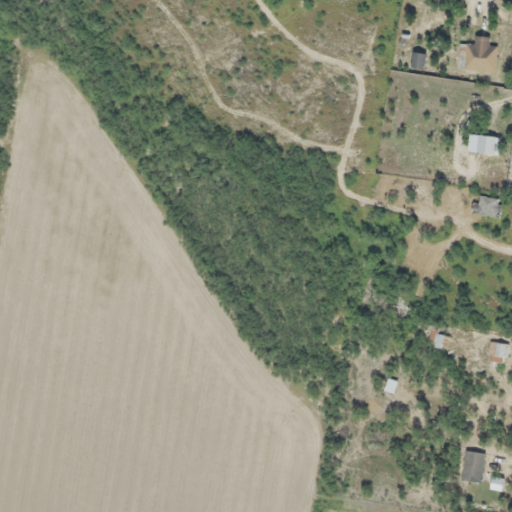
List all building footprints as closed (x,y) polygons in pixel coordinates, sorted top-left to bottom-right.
[(460,43),(458,68),(496,71),(498,47),(489,46),(490,37),(474,36),(473,44),(460,43)] [(410,66),(424,69),(427,54),(413,52),(410,66)] [(497,138),(480,135),(477,153),(494,156),(497,138)] [(473,215),(500,217),(502,199),(475,196),(473,215)] [(435,345),(444,346),(445,337),(436,336),(435,345)] [(507,363),(510,344),(490,342),(488,361),(507,363)] [(463,480),(482,482),(485,453),(466,451),(463,480)]
